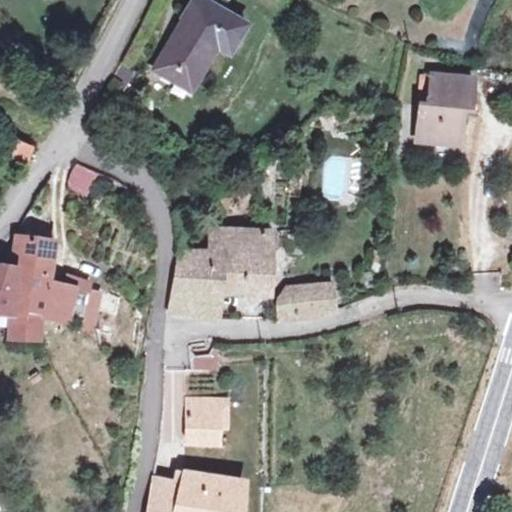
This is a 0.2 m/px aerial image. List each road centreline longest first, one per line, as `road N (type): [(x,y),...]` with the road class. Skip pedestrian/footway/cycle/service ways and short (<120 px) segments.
road 1 (residential): [(511,309),(403,299),(296,330),(158,334)]
road 2 (residential): [(61,138),(122,166),(147,188),(164,256),(158,334)]
road 3 (residential): [(134,511),(158,334)]
road 4 (residential): [(61,138),(133,0)]
road 5 (secondary): [(511,365),(465,511)]
